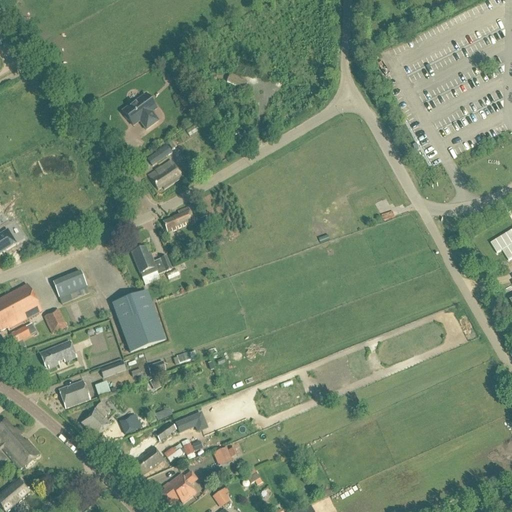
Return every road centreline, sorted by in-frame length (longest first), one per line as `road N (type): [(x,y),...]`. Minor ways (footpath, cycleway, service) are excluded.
road 1 (unclassified): [(354,97),(511,374)]
road 2 (unclassified): [(153,213),(354,97)]
road 3 (tertiary): [(138,511),(0,387)]
road 4 (unclassified): [(153,213),(0,278)]
road 5 (unclassified): [(153,213),(78,114)]
